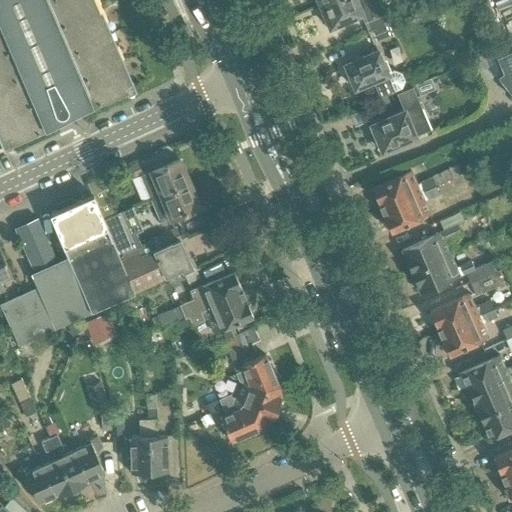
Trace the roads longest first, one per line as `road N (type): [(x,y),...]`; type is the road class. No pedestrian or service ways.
road 1 (tertiary): [(387,425),(239,79)]
road 2 (residential): [(0,190),(239,79)]
road 3 (residential): [(195,511),(387,425)]
